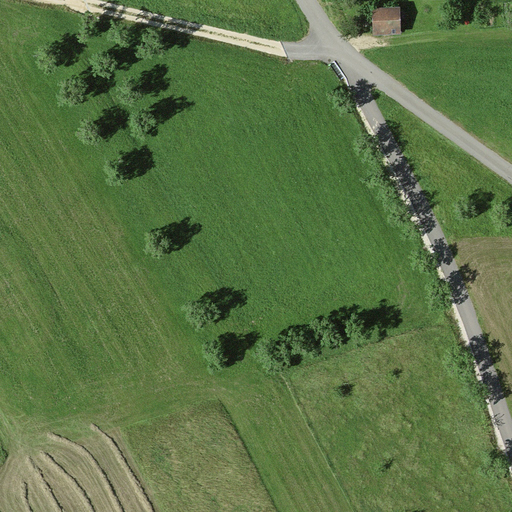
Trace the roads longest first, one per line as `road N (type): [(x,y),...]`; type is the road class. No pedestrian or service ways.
road 1 (track): [(358,62),(358,82),(461,294),(511,444)]
road 2 (track): [(335,36),(286,46),(63,0)]
road 3 (residential): [(309,0),(358,62),(511,174)]
